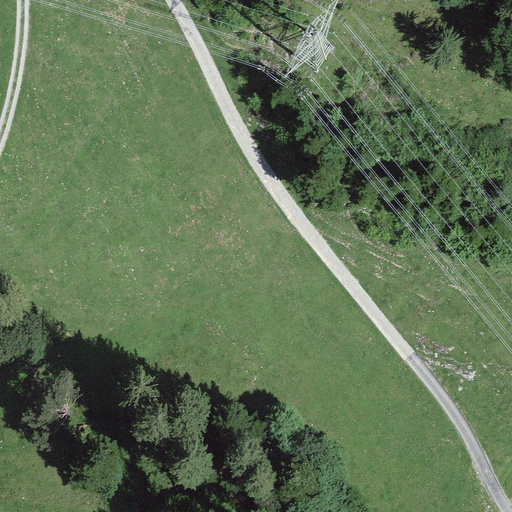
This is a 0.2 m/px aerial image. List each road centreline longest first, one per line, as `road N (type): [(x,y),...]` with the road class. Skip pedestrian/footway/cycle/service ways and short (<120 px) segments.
road 1 (track): [(509,511),(454,412),(290,210),(172,0)]
road 2 (track): [(22,0),(22,53),(0,145)]
